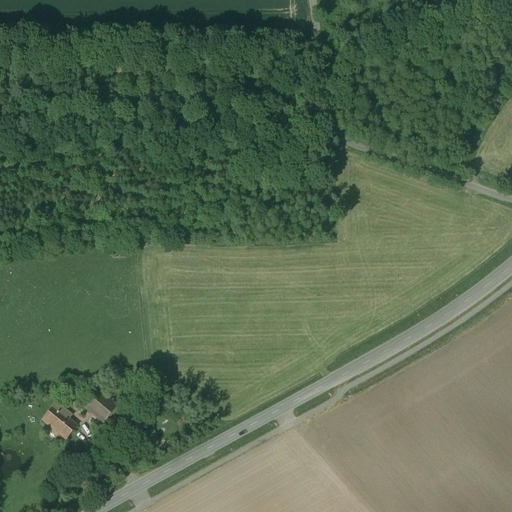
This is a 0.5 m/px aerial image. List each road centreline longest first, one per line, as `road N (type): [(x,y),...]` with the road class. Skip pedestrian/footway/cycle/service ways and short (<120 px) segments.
road 1 (tertiary): [(95,511),(418,332),(511,265)]
road 2 (track): [(511,200),(331,136),(311,0)]
